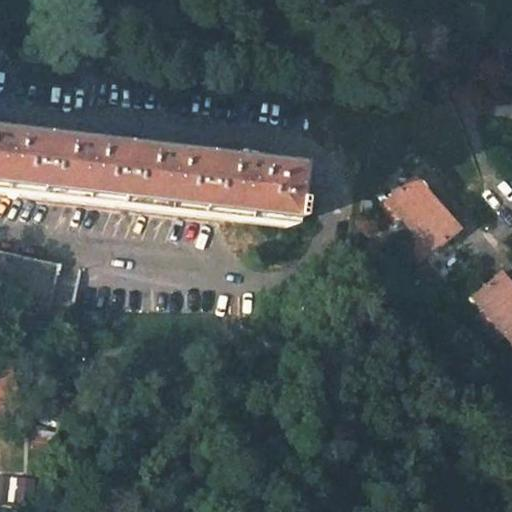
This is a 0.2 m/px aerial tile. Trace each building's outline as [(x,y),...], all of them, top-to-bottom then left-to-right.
[(0,194),(219,220),(219,215),(286,222),(286,220),(291,221),(294,202),(288,202),(292,168),(0,133),(0,194)] [(422,191),(411,178),(384,202),(387,205),(400,219),(407,228),(436,203),(423,190),(422,191)] [(447,217),(436,203),(407,228),(416,239),(429,253),(430,253),(456,230),(446,218),(447,217)] [(400,219),(387,205),(382,210),(394,225),(400,219)] [(429,253),(416,239),(405,249),(417,264),(429,253)] [(60,265),(0,251),(0,292),(51,304),(56,283),(60,265)] [(509,286),(498,274),(471,297),(494,323),(511,307),(511,287),(510,285),(509,286)] [(77,289),(56,283),(51,304),(72,309),(77,289)] [(511,307),(494,323),(511,344),(511,307)] [(101,314),(72,309),(69,328),(80,330),(98,333),(101,314)] [(502,337),(481,313),(475,317),(497,342),(502,337)] [(0,410),(20,406),(7,364),(0,366),(0,410)] [(0,478),(0,502),(34,499),(31,476),(0,478)]
